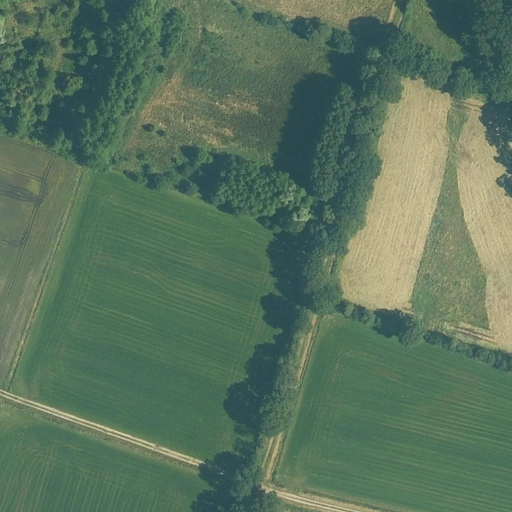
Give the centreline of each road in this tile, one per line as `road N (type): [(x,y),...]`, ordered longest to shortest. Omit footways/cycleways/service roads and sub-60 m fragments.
road 1 (track): [(254,511),(405,0)]
road 2 (track): [(0,393),(260,490),(349,511)]
